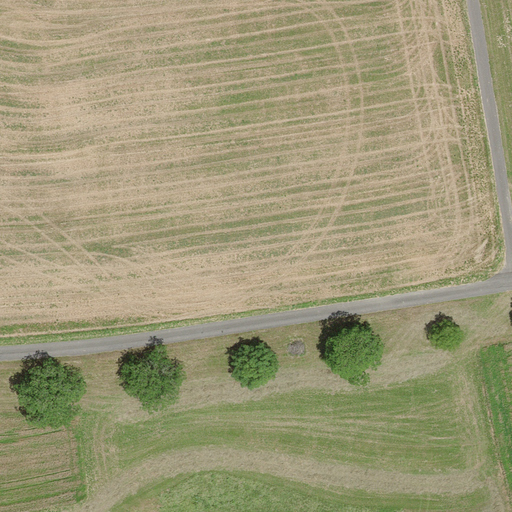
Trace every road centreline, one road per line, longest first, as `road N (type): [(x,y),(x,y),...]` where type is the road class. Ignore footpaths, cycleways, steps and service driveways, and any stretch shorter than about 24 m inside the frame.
road 1 (track): [(510,283),(0,356)]
road 2 (track): [(468,0),(510,283)]
